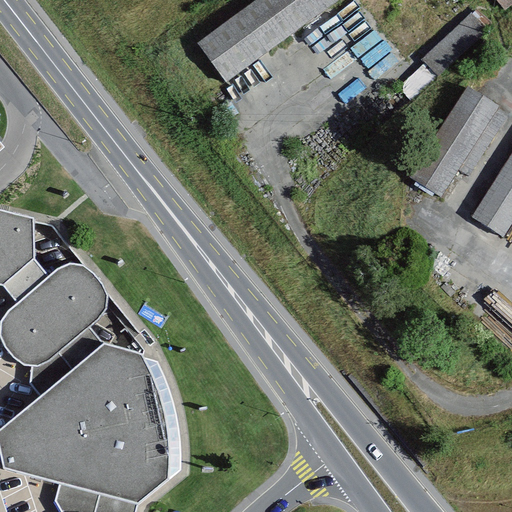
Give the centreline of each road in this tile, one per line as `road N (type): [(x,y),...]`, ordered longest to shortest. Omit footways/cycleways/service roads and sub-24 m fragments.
road 1 (primary): [(426,511),(160,213)]
road 2 (primary): [(160,213),(334,457)]
road 3 (primary): [(160,213),(1,0)]
road 4 (residential): [(26,110),(119,210)]
